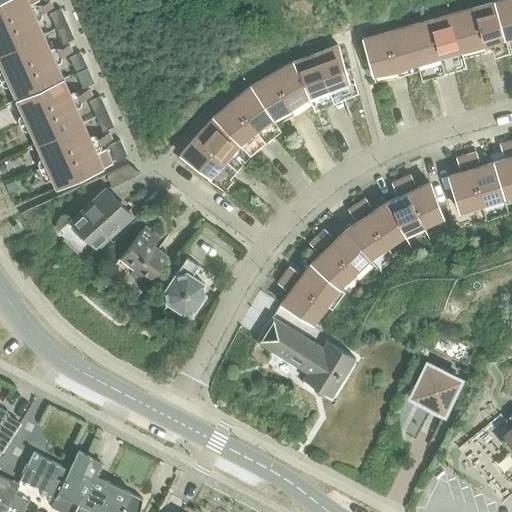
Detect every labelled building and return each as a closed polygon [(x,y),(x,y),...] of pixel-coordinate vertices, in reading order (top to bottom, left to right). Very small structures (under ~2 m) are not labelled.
[(0,0),(0,27),(33,12),(29,3),(35,0),(0,0)] [(511,0),(496,0),(494,1),(504,36),(511,33),(511,0)] [(494,1),(472,7),(482,42),(504,36),(494,1)] [(472,7),(450,13),(460,48),(482,42),(472,7)] [(49,13),(55,27),(66,21),(61,8),(49,13)] [(0,27),(0,53),(43,34),(33,12),(0,27)] [(450,13),(428,19),(438,55),(460,48),(450,13)] [(428,19),(406,25),(416,61),(438,55),(428,19)] [(66,21),(55,27),(62,43),(74,38),(66,21)] [(406,25),(385,31),(394,67),(416,61),(406,25)] [(394,67),(385,31),(362,38),(369,63),(372,73),(394,67)] [(0,53),(0,64),(6,77),(53,56),(43,34),(0,53)] [(337,44),(314,53),(327,87),(347,80),(337,44)] [(69,57),(75,71),(86,65),(80,52),(69,57)] [(314,53),(291,61),(307,94),(327,87),(314,53)] [(6,77),(16,99),(63,78),(53,56),(6,77)] [(291,61),(270,73),(289,105),(307,94),(291,61)] [(369,63),(363,64),(366,75),(372,73),(369,63)] [(86,65),(75,71),(82,87),(94,82),(86,65)] [(270,73),(249,85),(270,116),(289,105),(270,73)] [(16,99),(26,121),(73,100),(63,78),(16,99)] [(249,85),(231,101),(254,129),(270,116),(249,85)] [(89,101),(95,115),(106,110),(100,96),(89,101)] [(26,121),(35,143),(83,122),(73,100),(26,121)] [(231,101),(212,116),(237,143),(254,129),(231,101)] [(106,110),(95,115),(102,131),(114,126),(106,110)] [(212,116),(196,135),(223,159),(237,143),(212,116)] [(35,143),(45,165),(92,144),(83,122),(35,143)] [(223,159),(196,135),(180,153),(209,175),(223,159)] [(108,145),(115,160),(127,155),(120,140),(108,145)] [(511,150),(509,141),(499,144),(502,153),(511,150)] [(92,144),(45,165),(56,188),(112,162),(106,148),(96,153),(92,144)] [(475,152),(466,155),(468,163),(478,160),(475,152)] [(468,163),(466,155),(455,158),(458,166),(468,163)] [(511,155),(492,162),(502,197),(511,193),(511,155)] [(492,162),(470,169),(481,204),(502,197),(492,162)] [(140,172),(129,164),(106,174),(112,186),(140,172)] [(481,204),(470,169),(448,175),(459,210),(481,204)] [(410,174),(402,177),(406,186),(414,182),(410,174)] [(406,186),(402,177),(391,183),(395,191),(406,186)] [(13,181),(5,185),(9,193),(17,189),(13,181)] [(429,181),(407,192),(422,225),(441,216),(429,181)] [(70,221),(96,247),(131,214),(105,187),(70,221)] [(407,192),(384,202),(403,234),(422,225),(407,192)] [(365,197),(357,203),(363,210),(370,205),(365,197)] [(384,202),(365,216),(385,246),(403,234),(384,202)] [(363,210),(357,203),(348,209),(353,217),(363,210)] [(365,216),(344,229),(368,258),(385,246),(365,216)] [(129,276),(142,286),(167,255),(153,244),(159,238),(144,226),(120,257),(135,268),(129,276)] [(324,229),(318,235),(324,241),(331,235),(324,229)] [(344,229),(327,246),(352,273),(368,258),(344,229)] [(324,241),(318,235),(309,243),(316,250),(324,241)] [(327,246),(309,263),(337,287),(352,273),(327,246)] [(166,301),(182,312),(194,310),(205,294),(203,282),(191,275),(198,265),(186,257),(164,290),(166,301)] [(309,263),(295,283),(324,305),(337,287),(309,263)] [(289,266),(284,273),(292,278),(297,271),(289,266)] [(292,278),(284,273),(277,283),(284,288),(292,278)] [(324,305),(295,283),(280,303),(312,322),(324,305)] [(143,304),(134,316),(145,324),(154,312),(143,304)] [(360,355),(355,353),(333,339),(328,346),(277,314),(263,338),(314,370),(309,377),(337,394),(360,355)] [(421,400),(423,397),(446,408),(464,371),(428,353),(415,380),(414,379),(409,389),(413,392),(411,395),(421,400)] [(0,450),(1,451),(14,432),(1,424),(8,412),(0,406),(0,450)] [(19,479),(56,497),(50,507),(60,511),(73,511),(78,503),(69,498),(90,455),(78,449),(69,468),(33,451),(27,464),(25,463),(21,472),(22,473),(19,479)] [(69,498),(78,503),(97,511),(139,511),(142,496),(104,478),(104,479),(95,475),(102,461),(90,455),(69,498)] [(0,502),(8,506),(9,505),(15,493),(19,484),(13,482),(0,475),(0,502)] [(0,511),(5,511),(8,506),(0,502),(0,511)]
